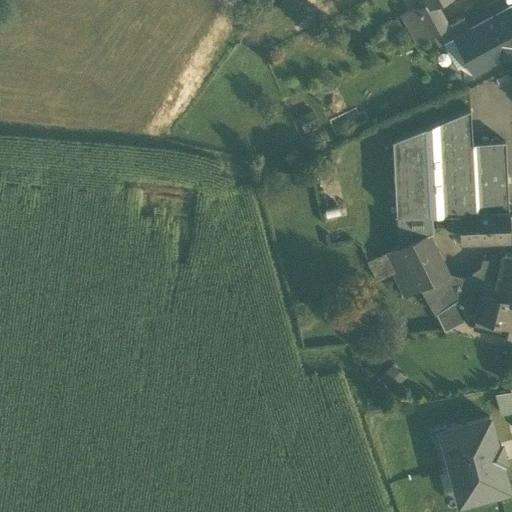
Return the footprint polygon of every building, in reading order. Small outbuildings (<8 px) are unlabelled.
[(413,0),(416,6),(419,10),(435,1),(436,2),(438,0),(413,0)] [(400,15),(416,43),(433,34),(449,26),(436,2),(435,1),(419,10),(416,6),(400,15)] [(469,61),(474,71),(511,50),(511,9),(510,6),(455,36),(469,61)] [(433,34),(439,45),(469,28),(464,17),(449,26),(433,34)] [(469,61),(455,36),(442,43),(456,68),(469,61)] [(429,230),(429,213),(425,143),(474,140),(472,97),(394,133),(400,245),(423,233),(429,230)] [(502,139),(474,140),(425,143),(429,213),(451,212),(506,209),(502,139)] [(459,226),(459,241),(510,238),(508,209),(506,209),(451,212),(452,226),(459,226)] [(449,271),(429,230),(423,233),(445,278),(454,296),(485,275),(484,260),(499,261),(500,256),(478,256),(478,265),(462,274),(449,271)] [(400,245),(396,247),(416,288),(421,286),(445,278),(423,233),(400,245)] [(402,293),(416,288),(396,247),(368,260),(378,281),(393,273),(402,293)] [(499,261),(497,275),(511,277),(511,253),(500,256),(499,261)] [(485,275),(497,275),(499,261),(484,260),(485,275)] [(511,277),(497,275),(493,289),(492,296),(483,294),(479,314),(511,321),(511,318),(511,277)] [(427,299),(432,311),(434,310),(451,298),(454,296),(445,278),(421,286),(427,299)] [(492,296),(493,289),(477,285),(471,312),(479,314),(483,294),(492,296)] [(427,299),(421,286),(416,288),(402,293),(408,305),(427,299)] [(461,320),(451,298),(434,310),(443,328),(461,320)] [(475,327),(508,335),(511,321),(479,314),(475,327)] [(405,376),(391,361),(375,376),(390,391),(405,376)] [(511,395),(510,387),(494,390),(500,413),(511,409),(511,395)] [(489,416),(444,428),(447,439),(442,441),(456,491),(461,490),(464,501),(509,489),(501,461),(505,460),(500,443),(496,444),(489,416)]
